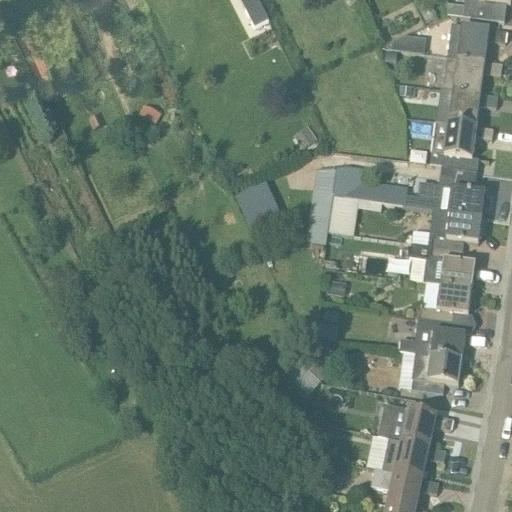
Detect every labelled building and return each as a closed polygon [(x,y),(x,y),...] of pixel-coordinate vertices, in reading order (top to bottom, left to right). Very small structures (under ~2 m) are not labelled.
[(116,0),(121,9),(137,2),(135,0),(116,0)] [(466,0),(466,1),(464,1),(462,20),(504,26),(506,8),(511,8),(511,0),(466,0)] [(259,6),(245,13),(255,31),(268,24),(269,24),(259,6)] [(27,28),(14,34),(34,75),(35,77),(48,71),(27,28)] [(451,28),(446,61),(485,66),(485,65),(488,44),(505,47),(507,35),(451,28)] [(386,65),(397,66),(399,55),(387,54),(386,65)] [(89,55),(76,61),(86,80),(99,73),(89,55)] [(446,61),(442,93),(453,94),(481,98),(481,97),(484,77),(501,79),(503,67),(485,65),(485,66),(446,61)] [(127,65),(120,68),(123,76),(130,73),(127,65)] [(411,100),(413,90),(402,89),(401,99),(411,100)] [(438,108),(435,125),(477,130),(480,109),(497,112),(498,100),(481,97),(481,98),(453,94),(451,110),(442,109),(438,108)] [(98,117),(88,121),(93,133),(103,129),(98,117)] [(477,130),(435,125),(430,158),(472,163),(475,142),(492,144),(494,132),(477,130)] [(310,132),(296,141),(304,154),(319,144),(310,132)] [(330,218),(333,200),(343,202),(347,171),(315,173),(305,245),(326,248),(328,235),(330,218)] [(405,200),(403,210),(432,215),(482,222),(485,196),(472,194),(473,184),(440,179),(438,189),(420,187),(418,202),(406,200),(405,200)] [(267,184),(236,197),(255,241),(286,227),(267,184)] [(358,204),(343,202),(333,200),(330,218),(356,222),(357,211),(358,204)] [(428,246),(427,250),(433,251),(463,255),(464,245),(478,247),(482,222),(432,215),(428,246)] [(112,242),(104,246),(109,257),(117,252),(112,242)] [(409,283),(427,286),(472,293),(476,267),(462,265),(463,255),(433,251),(427,250),(411,248),(410,262),(412,263),(409,283)] [(347,286),(330,283),(328,297),(345,300),(347,286)] [(423,313),(421,322),(453,326),(455,316),(468,318),(472,293),(427,286),(423,313)] [(340,314),(325,311),(323,324),(338,326),(340,314)] [(398,355),(416,357),(462,364),(466,338),(452,336),(453,326),(421,322),(420,333),(418,345),(400,343),(398,355)] [(338,328),(319,325),(316,342),(336,345),(338,328)] [(313,345),(310,363),(322,365),(323,360),(330,361),(332,348),(317,346),(313,345)] [(462,364),(416,357),(412,393),(443,398),(445,388),(459,389),(462,364)] [(308,373),(297,363),(289,371),(300,381),(308,373)] [(259,398),(254,407),(272,416),(277,407),(259,398)] [(395,410),(388,442),(429,451),(434,430),(451,434),(453,423),(409,413),(395,410)] [(388,442),(381,474),(422,483),(427,462),(444,466),(446,455),(429,451),(388,442)] [(391,495),(388,509),(400,511),(415,511),(420,494),(437,498),(439,487),(422,483),(381,474),(374,472),(370,490),(391,495)]
